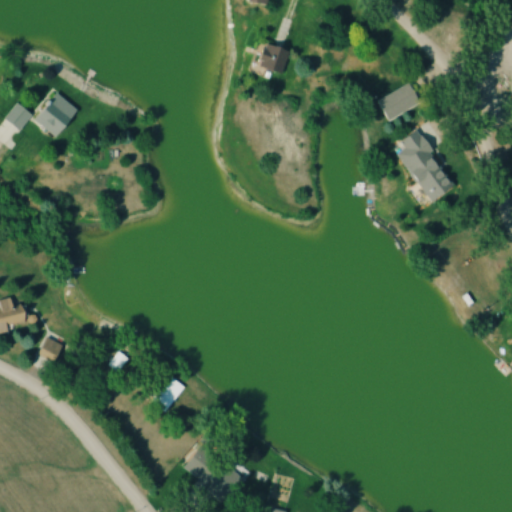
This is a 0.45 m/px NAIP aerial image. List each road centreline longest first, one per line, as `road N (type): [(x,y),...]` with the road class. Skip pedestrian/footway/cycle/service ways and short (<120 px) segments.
road 1 (residential): [(373,0),(461,89),(477,121),(493,202),(511,236)]
road 2 (residential): [(0,364),(67,412),(147,511)]
